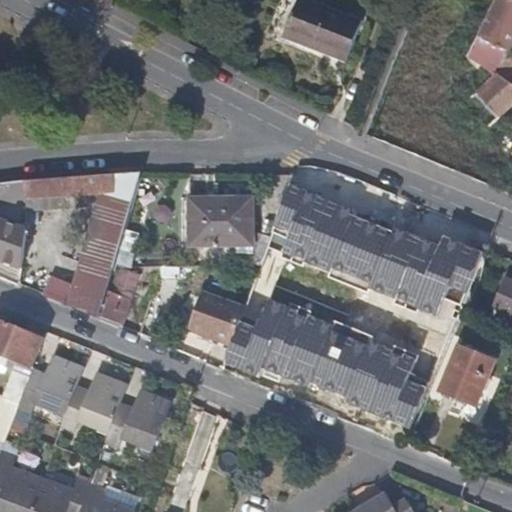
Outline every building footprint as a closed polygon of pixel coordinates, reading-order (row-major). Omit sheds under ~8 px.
[(346,59),(363,18),(321,0),(293,0),(280,33),(346,59)] [(510,54),(511,49),(511,0),(493,0),(471,48),(467,58),(489,69),(499,49),(510,54)] [(511,84),(503,75),(500,74),(483,89),(500,116),(507,111),(511,106),(511,84)] [(113,265),(138,177),(113,178),(113,193),(102,194),(88,241),(75,286),(52,278),(44,298),(57,303),(97,319),(106,290),(113,265)] [(113,193),(113,178),(25,184),(27,200),(29,200),(102,194),(113,193)] [(0,202),(27,200),(25,184),(0,186),(0,202)] [(269,246),(282,251),(307,194),(289,187),(269,246)] [(280,257),(303,267),(308,256),(330,204),(307,194),(282,251),(280,257)] [(181,247),(188,247),(188,204),(251,203),(251,197),(180,199),(181,247)] [(188,204),(188,247),(252,246),(251,203),(188,204)] [(308,256),(334,266),(353,220),(355,214),(330,204),(308,256)] [(25,241),(26,228),(0,217),(0,263),(20,271),(25,241)] [(332,272),(368,286),(389,234),(353,220),(334,266),(332,272)] [(365,290),(390,300),(415,240),(390,230),(389,234),(368,286),(365,290)] [(413,307),(432,315),(441,297),(462,245),(442,237),(437,249),(413,307)] [(388,304),(410,313),(413,307),(437,249),(415,240),(390,300),(388,304)] [(462,245),(441,297),(461,305),(480,253),(462,245)] [(106,290),(129,298),(137,273),(113,265),(106,290)] [(511,320),(511,286),(505,284),(494,313),(511,320)] [(97,319),(120,329),(129,298),(106,290),(97,319)] [(238,321),(244,307),(200,292),(187,330),(228,345),(238,321)] [(285,308),(265,300),(254,327),(236,370),(256,378),(261,366),(285,308)] [(309,311),(287,302),(285,308),(261,366),(283,375),(308,314),(309,311)] [(332,324),(308,314),(283,375),(307,385),(308,381),(330,328),(332,324)] [(36,363),(45,338),(0,320),(0,364),(18,372),(0,416),(0,438),(7,441),(11,430),(20,409),(34,372),(37,364),(36,363)] [(236,370),(254,327),(238,321),(228,345),(222,364),(236,370)] [(366,343),(330,328),(308,381),(344,395),(363,348),(366,343)] [(390,359),(363,348),(344,395),(343,401),(368,411),(390,359)] [(418,357),(395,348),(390,359),(368,411),(391,421),(408,381),(418,357)] [(475,409),(493,363),(457,349),(439,394),(475,409)] [(45,376),(34,372),(20,409),(29,414),(35,402),(65,415),(76,388),(79,380),(84,367),(55,354),(48,368),(45,376)] [(48,368),(37,364),(34,372),(45,376),(48,368)] [(76,388),(65,415),(61,425),(74,431),(79,420),(110,432),(121,406),(124,399),(130,385),(98,371),(92,386),(90,393),(76,388)] [(90,393),(92,386),(79,380),(76,388),(90,393)] [(426,388),(408,381),(391,421),(408,428),(426,388)] [(174,402),(143,389),(137,405),(134,410),(121,406),(110,432),(105,444),(118,449),(122,438),(155,450),(174,402)] [(134,410),(137,405),(124,399),(121,406),(134,410)] [(511,480),(511,401),(491,474),(511,480)] [(3,451),(0,458),(0,490),(2,492),(0,498),(0,511),(32,511),(46,478),(15,466),(18,457),(3,451)] [(75,489),(46,478),(32,511),(82,511),(93,486),(79,480),(75,489)] [(106,491),(93,486),(82,511),(133,511),(103,499),(106,491)] [(394,511),(385,496),(359,511),(416,511),(414,507),(405,511),(394,511)]
